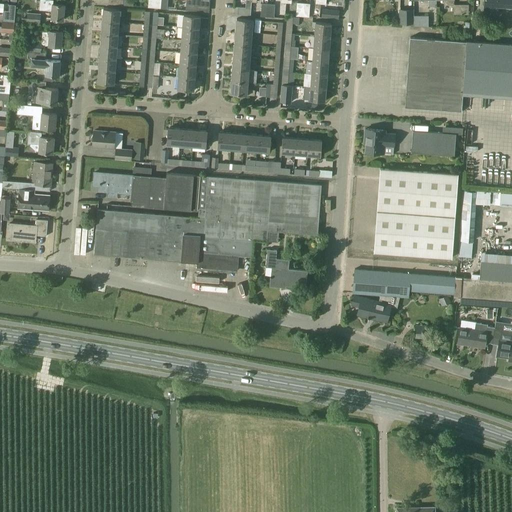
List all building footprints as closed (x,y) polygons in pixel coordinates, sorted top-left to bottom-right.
[(53,0),(40,0),(39,10),(52,11),(52,19),(63,20),(65,5),(53,4),(53,0)] [(447,0),(447,5),(453,5),(453,15),(468,15),(468,4),(454,4),(453,0),(447,0)] [(511,0),(484,0),(484,4),(485,4),(485,11),(498,12),(499,5),(511,5),(511,0)] [(260,16),(268,17),(269,4),(261,3),(260,16)] [(10,4),(9,4),(8,10),(4,10),(3,22),(14,23),(14,21),(16,5),(10,5),(10,4)] [(251,8),(245,7),(238,7),(237,14),(250,15),(251,8)] [(104,9),(103,21),(119,23),(120,10),(104,9)] [(413,23),(413,9),(399,9),(399,24),(413,23)] [(154,12),(153,24),(157,25),(158,24),(163,24),(164,17),(158,16),(159,12),(154,12)] [(41,14),(27,13),(27,18),(25,18),(25,16),(17,15),(17,21),(27,22),(40,24),(41,14)] [(184,14),(183,27),(199,28),(200,16),(184,14)] [(287,18),(286,33),(292,33),(292,23),(299,24),(299,17),(287,16),(287,18)] [(428,16),(414,16),(414,26),(428,26),(428,16)] [(237,19),(236,32),(252,33),(253,20),(237,19)] [(118,35),(119,23),(103,21),(102,34),(118,35)] [(316,27),(315,35),(330,36),(332,23),(312,21),(312,26),(316,27)] [(0,26),(0,32),(9,33),(9,39),(13,40),(13,33),(14,33),(14,30),(13,30),(14,23),(3,22),(2,27),(0,26)] [(199,28),(183,27),(182,39),(198,41),(199,28)] [(28,41),(28,51),(36,52),(42,53),(42,46),(49,45),(49,46),(61,47),(63,32),(50,31),(42,31),(41,42),(28,41)] [(235,44),(251,45),(252,33),(236,32),(235,44)] [(117,47),(118,35),(102,34),(101,46),(117,47)] [(330,36),(315,35),(314,48),(329,49),(330,36)] [(511,43),(466,41),(410,37),(405,107),(462,111),(462,108),(463,95),(467,95),(511,98),(511,43)] [(197,53),(198,41),(182,39),(181,52),(197,53)] [(251,45),(235,44),(234,56),(250,57),(251,45)] [(116,59),(117,47),(101,46),(100,58),(116,59)] [(12,48),(0,47),(0,56),(11,57),(12,48)] [(329,49),(314,48),(313,61),(328,62),(329,49)] [(13,50),(12,57),(31,58),(31,66),(46,67),(45,75),(44,75),(43,80),(53,81),(53,76),(59,76),(63,76),(63,67),(60,67),(60,61),(46,60),(35,59),(36,52),(28,51),(13,50)] [(197,53),(181,52),(180,64),(196,66),(197,53)] [(233,68),(249,70),(250,57),(234,56),(233,68)] [(0,67),(2,68),(2,60),(10,60),(10,62),(12,63),(12,58),(3,57),(0,57),(0,67)] [(115,72),(116,59),(100,58),(99,70),(115,72)] [(284,58),(283,71),(288,72),(289,65),(293,65),(294,59),(290,59),(284,58)] [(313,61),(312,74),(327,75),(328,62),(313,61)] [(179,76),(195,78),(196,66),(180,64),(179,76)] [(232,81),(248,82),(249,70),(233,68),(232,81)] [(114,84),(115,72),(99,70),(98,83),(114,84)] [(327,75),(312,74),(311,86),(326,88),(327,75)] [(0,84),(0,92),(10,93),(10,85),(11,76),(4,75),(3,84),(0,84)] [(179,77),(178,89),(193,91),(195,78),(179,77)] [(32,93),(31,102),(57,104),(58,89),(45,88),(46,82),(33,81),(32,93)] [(232,81),(231,93),(255,95),(255,90),(248,89),(248,82),(232,81)] [(277,98),(278,84),(267,83),(267,88),(266,97),(277,98)] [(139,92),(141,86),(128,84),(127,90),(139,92)] [(292,85),(282,84),(281,101),(291,102),(292,85)] [(325,101),(326,88),(311,86),(310,100),(325,101)] [(0,99),(3,100),(2,110),(8,111),(10,93),(0,92),(0,99)] [(43,106),(18,104),(17,114),(34,115),(33,119),(42,120),(41,128),(55,129),(56,113),(43,112),(43,106)] [(167,144),(180,145),(181,130),(168,128),(167,144)] [(385,131),(365,129),(364,138),(367,138),(366,152),(383,154),(384,146),(394,146),(395,135),(385,134),(385,131)] [(180,145),(193,146),(194,131),(181,130),(180,145)] [(42,133),(29,131),(27,143),(40,145),(39,152),(53,153),(54,139),(41,137),(42,133)] [(115,133),(94,131),(94,135),(93,135),(91,137),(91,139),(92,141),(93,142),(93,147),(114,149),(115,133)] [(194,131),(193,146),(206,147),(207,132),(194,131)] [(456,134),(413,131),(411,153),(454,156),(456,134)] [(217,148),(231,149),(232,133),(219,132),(217,148)] [(231,149),(243,150),(245,134),(232,133),(231,149)] [(243,150),(256,151),(257,135),(245,134),(243,150)] [(271,137),(257,135),(256,151),(269,152),(271,137)] [(295,154),(296,138),(283,138),(281,153),(295,154)] [(295,154),(307,155),(309,139),(296,138),(295,154)] [(322,140),(309,139),(307,155),(321,156),(322,140)] [(134,143),(133,158),(142,159),(143,144),(134,143)] [(6,146),(5,155),(18,156),(19,148),(6,146)] [(132,149),(115,148),(115,159),(131,160),(132,149)] [(192,160),(191,166),(209,167),(210,154),(202,153),(201,161),(192,160)] [(255,171),(274,173),(275,161),(268,160),(268,166),(255,165),(255,171)] [(281,162),(275,161),(274,173),(290,174),(290,168),(281,168),(281,162)] [(53,164),(34,162),(33,173),(38,173),(37,185),(51,186),(53,164)] [(134,167),(134,170),(134,176),(94,173),(93,184),(99,185),(99,191),(132,194),(131,201),(148,202),(148,207),(164,208),(198,210),(198,208),(199,208),(198,217),(98,210),(95,254),(182,261),(183,259),(198,261),(197,269),(207,270),(208,268),(237,270),(239,255),(253,257),(254,240),(267,241),(268,231),(318,235),(322,185),(194,175),(166,172),(166,179),(150,177),(151,169),(134,167)] [(458,173),(380,167),(374,252),(452,258),(458,173)] [(19,189),(29,190),(29,189),(34,190),(35,182),(3,180),(2,187),(19,189)] [(28,194),(29,190),(19,189),(18,208),(26,209),(48,210),(50,196),(28,194)] [(511,192),(463,190),(459,256),(473,257),(476,204),(511,206),(511,192)] [(10,198),(1,197),(0,210),(0,211),(9,212),(10,198)] [(48,221),(36,220),(36,227),(9,224),(7,240),(30,242),(31,237),(35,237),(35,236),(46,237),(48,221)] [(277,251),(268,250),(266,267),(272,267),(270,286),(279,287),(279,285),(306,288),(308,271),(289,269),(289,260),(276,259),(277,251)] [(456,277),(455,293),(454,293),(454,297),(461,297),(511,300),(511,262),(481,259),(480,274),(471,273),(471,278),(462,277),(456,277)] [(455,293),(456,277),(455,277),(455,276),(450,276),(411,273),(355,269),(353,292),(381,295),(409,297),(410,290),(449,293),(454,293),(455,293)] [(393,296),(381,295),(379,302),(369,300),(369,299),(355,295),(353,304),(360,306),(358,313),(387,321),(393,296)] [(460,327),(458,343),(467,344),(467,343),(484,346),(485,342),(492,343),(495,328),(487,326),(487,331),(481,330),(482,324),(476,323),(475,329),(460,327)] [(427,325),(416,325),(415,338),(427,339),(427,325)] [(511,330),(501,329),(501,328),(495,327),(495,328),(492,343),(499,345),(498,355),(508,357),(508,360),(511,360),(511,330)]
